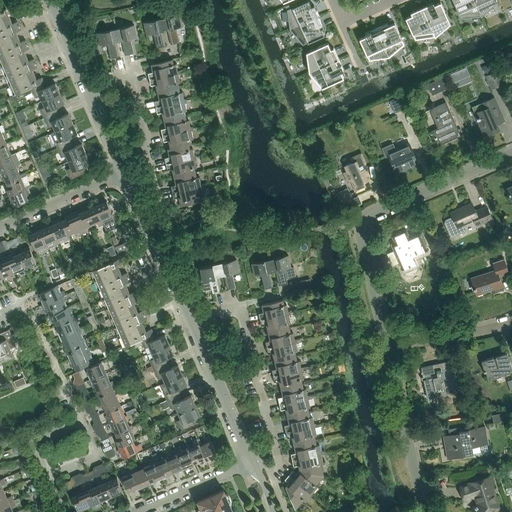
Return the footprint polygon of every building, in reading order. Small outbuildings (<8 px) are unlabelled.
[(297,5),(287,10),(290,30),(316,18),(314,12),(316,11),(314,5),(311,7),(308,0),(297,5)] [(452,0),(461,19),(481,16),(473,0),(452,0)] [(473,0),(481,16),(496,3),(494,0),(473,0)] [(423,10),(435,37),(450,24),(440,2),(434,5),(433,3),(427,5),(429,8),(423,10)] [(19,25),(17,22),(12,24),(6,9),(0,11),(0,66),(13,95),(31,88),(44,82),(42,78),(37,80),(32,69),(37,67),(36,64),(35,62),(33,59),(28,61),(24,51),(29,49),(28,45),(27,43),(25,40),(20,42),(16,32),(21,30),(19,27),(20,27),(19,25)] [(405,18),(415,40),(435,37),(423,10),(417,13),(416,10),(410,13),(412,15),(405,18)] [(180,14),(162,18),(165,31),(168,30),(169,34),(170,34),(171,40),(170,40),(171,45),(179,43),(176,28),(183,27),(180,14)] [(165,31),(162,18),(143,23),(146,35),(153,33),(156,48),(165,46),(164,42),(163,42),(161,36),(162,36),(161,31),(165,31)] [(316,18),(290,30),(303,45),(324,35),(321,29),(324,28),(321,22),(319,24),(316,18)] [(377,31),(389,58),(404,45),(394,23),(388,26),(387,23),(381,26),(383,29),(377,31)] [(134,25),(116,29),(119,41),(122,41),(123,45),(124,45),(125,51),(124,51),(125,55),(133,53),(130,39),(137,37),(134,25)] [(119,41),(116,29),(97,33),(100,46),(107,44),(110,59),(119,57),(118,53),(117,53),(115,47),(116,46),(115,42),(119,41)] [(369,61),(389,58),(377,31),(371,34),(370,31),(364,34),(366,36),(359,39),(369,61)] [(331,49),(328,43),(306,53),(309,73),(335,61),(333,55),(336,54),(333,48),(331,49)] [(153,72),(148,73),(149,79),(178,73),(175,64),(173,64),(172,59),(151,64),(153,72)] [(322,88),(344,78),(341,72),(343,71),(341,65),(338,66),(335,61),(309,73),(322,88)] [(492,70),(490,63),(482,67),(484,73),(492,70)] [(503,85),(498,71),(486,76),(491,90),(503,85)] [(178,73),(149,79),(150,86),(156,85),(158,92),(179,87),(177,83),(180,82),(178,73)] [(366,76),(359,79),(362,84),(368,82),(366,76)] [(451,88),(446,77),(428,84),(432,96),(451,88)] [(46,87),(44,82),(31,88),(35,97),(39,95),(42,101),(59,93),(55,83),(46,87)] [(154,101),(155,108),(184,101),(182,92),(180,92),(179,87),(158,92),(159,100),(154,101)] [(57,107),(64,103),(59,93),(42,101),(45,107),(40,109),(44,118),(59,112),(57,107)] [(406,109),(401,96),(390,101),(395,113),(406,109)] [(495,120),(502,117),(494,97),(483,102),(486,108),(476,112),(478,117),(476,118),(484,136),(499,129),(495,120)] [(162,113),(164,120),(185,115),(184,111),(186,110),(184,101),(155,108),(157,114),(162,113)] [(438,145),(460,136),(445,103),(430,109),(438,128),(432,131),(438,145)] [(61,117),(59,112),(44,118),(48,127),(53,125),(55,131),(73,124),(68,113),(61,117)] [(160,129),(162,136),(191,129),(188,120),(186,120),(185,115),(164,120),(166,128),(160,129)] [(77,134),(73,124),(55,131),(58,137),(53,139),(57,148),(72,142),(70,137),(77,134)] [(169,141),(170,148),(189,145),(191,144),(190,139),(193,138),(191,129),(162,136),(163,142),(169,141)] [(68,162),(86,154),(81,144),(74,147),(72,142),(57,148),(61,157),(66,156),(68,162)] [(0,159),(11,155),(6,144),(0,146),(0,159)] [(406,145),(394,150),(392,144),(382,149),(385,156),(388,155),(393,168),(394,168),(396,172),(404,169),(403,167),(409,165),(410,167),(418,164),(410,146),(407,148),(406,145)] [(164,158),(166,164),(194,158),(192,148),(190,149),(189,145),(170,148),(167,149),(169,157),(164,158)] [(90,164),(86,154),(68,162),(71,167),(67,169),(71,179),(86,172),(83,167),(90,164)] [(362,183),(368,181),(365,175),(367,174),(364,168),(362,169),(361,166),(365,164),(361,154),(350,158),(352,163),(345,166),(347,171),(343,173),(348,183),(351,181),(356,192),(364,188),(362,183)] [(0,172),(16,166),(11,155),(0,159),(0,172)] [(172,169),(174,177),(195,172),(194,168),(196,167),(194,158),(166,164),(167,171),(172,169)] [(21,177),(16,166),(0,172),(0,174),(3,181),(5,180),(6,183),(21,177)] [(171,186),(172,192),(201,186),(199,176),(196,177),(195,172),(174,177),(176,185),(171,186)] [(5,187),(9,195),(23,189),(26,188),(21,177),(6,183),(8,186),(5,187)] [(203,195),(201,186),(172,192),(173,199),(179,198),(181,205),(202,201),(200,196),(203,195)] [(8,199),(12,207),(28,200),(32,198),(30,193),(26,195),(23,189),(9,195),(10,198),(8,199)] [(44,192),(37,195),(39,201),(47,197),(44,192)] [(94,204),(103,225),(108,223),(106,218),(113,215),(106,201),(103,202),(102,200),(94,204)] [(460,232),(458,228),(474,221),(477,226),(491,220),(486,207),(475,212),(471,203),(450,212),(453,217),(447,220),(446,221),(445,222),(445,223),(445,224),(448,230),(451,237),(461,233),(461,232),(460,232)] [(87,210),(84,211),(90,225),(96,222),(98,227),(103,225),(94,204),(86,207),(87,210)] [(80,210),(72,213),(81,234),(86,232),(84,228),(90,225),(84,211),(81,212),(80,210)] [(76,236),(81,234),(72,213),(64,217),(65,219),(62,220),(68,235),(74,232),(76,236)] [(58,219),(50,223),(59,244),(64,242),(62,237),(68,235),(62,220),(59,222),(58,219)] [(43,229),(40,230),(46,244),(52,241),(54,246),(59,244),(50,223),(42,227),(43,229)] [(511,232),(506,228),(503,232),(507,242),(511,236),(511,232)] [(40,247),(46,244),(40,230),(37,231),(36,229),(28,233),(37,253),(42,251),(40,247)] [(394,251),(387,254),(392,265),(399,262),(404,275),(405,277),(419,272),(418,270),(412,257),(427,250),(419,234),(409,238),(406,231),(392,237),(395,244),(392,246),(394,251)] [(118,253),(129,249),(126,242),(115,246),(118,253)] [(21,253),(18,254),(25,268),(36,263),(29,247),(20,250),(21,253)] [(15,253),(6,256),(14,273),(25,268),(18,254),(16,255),(15,253)] [(288,255),(270,260),(273,272),(276,271),(277,275),(278,275),(279,281),(278,282),(279,286),(287,284),(284,269),(291,268),(288,255)] [(0,271),(3,277),(4,281),(15,276),(14,273),(6,256),(0,259),(0,271)] [(90,271),(98,290),(129,277),(128,276),(127,273),(119,276),(115,266),(122,263),(120,258),(90,271)] [(236,260),(218,264),(221,276),(224,275),(225,280),(226,279),(227,286),(226,286),(227,290),(236,288),(232,273),(239,272),(236,260)] [(273,272),(270,260),(251,264),(254,276),(261,275),(264,289),(273,287),(272,283),(271,283),(269,277),(270,277),(269,273),(273,272)] [(498,277),(508,273),(503,260),(492,263),(494,270),(470,278),(476,295),(489,291),(490,294),(503,290),(498,277)] [(218,277),(221,276),(218,264),(200,268),(202,280),(198,284),(204,290),(211,288),(213,293),(221,291),(220,287),(219,287),(218,281),(219,281),(218,277)] [(98,290),(106,309),(137,296),(137,294),(136,294),(135,292),(128,295),(123,285),(130,281),(129,279),(130,278),(129,277),(98,290)] [(303,281),(300,282),(297,283),(298,290),(302,289),(305,289),(303,281)] [(63,296),(58,285),(40,293),(41,296),(39,297),(43,305),(63,296)] [(48,312),(50,315),(68,307),(67,307),(63,296),(43,305),(46,313),(48,312)] [(106,309),(114,328),(145,314),(145,313),(144,313),(143,310),(136,314),(131,303),(139,300),(137,297),(138,297),(137,296),(106,309)] [(258,314),(260,320),(288,313),(286,304),(284,305),(283,300),(262,304),(264,312),(258,314)] [(70,306),(67,307),(68,307),(50,315),(53,323),(55,323),(57,325),(75,317),(70,306)] [(266,325),(268,333),(289,328),(288,323),(291,323),(288,313),(260,320),(261,326),(266,325)] [(146,316),(145,314),(114,328),(122,347),(141,339),(153,334),(151,329),(144,332),(139,322),(147,319),(145,316),(146,316)] [(56,329),(59,337),(79,329),(75,317),(57,325),(58,328),(56,329)] [(289,328),(268,333),(270,340),(265,342),(266,348),(295,341),(293,332),(290,333),(289,328)] [(84,340),(79,329),(59,337),(63,345),(65,344),(66,347),(84,340)] [(0,357),(2,361),(14,356),(11,349),(16,347),(9,330),(3,332),(4,334),(0,335),(0,357)] [(152,353),(169,345),(165,335),(155,339),(153,334),(141,339),(145,348),(149,347),(152,353)] [(65,351),(69,359),(89,350),(84,340),(66,347),(67,350),(65,351)] [(273,353),(275,361),(296,356),(295,351),(297,351),(295,341),(266,348),(268,354),(273,353)] [(150,360),(154,370),(169,363),(167,358),(174,355),(169,345),(152,353),(154,358),(150,360)] [(89,350),(69,359),(72,367),(75,367),(76,370),(94,362),(89,350)] [(488,379),(511,371),(511,367),(507,353),(481,361),(484,370),(483,370),(484,372),(486,372),(488,379)] [(271,370),(273,376),(301,370),(299,360),(297,361),(296,356),(275,361),(276,368),(271,370)] [(86,372),(90,380),(106,373),(101,361),(87,368),(88,371),(86,372)] [(455,380),(458,380),(455,368),(449,369),(447,362),(421,368),(423,377),(421,377),(422,379),(424,379),(428,397),(446,393),(446,394),(456,392),(454,386),(456,385),(455,380)] [(162,377),(165,383),(182,375),(178,365),(171,368),(169,363),(154,370),(158,379),(162,377)] [(279,381),(281,389),(302,384),(301,379),(303,379),(301,370),(273,376),(274,382),(279,381)] [(95,387),(97,390),(111,384),(106,373),(90,380),(93,388),(95,387)] [(163,391),(167,400),(182,393),(180,388),(187,385),(182,375),(165,383),(167,389),(163,391)] [(111,384),(97,390),(98,393),(96,394),(99,402),(116,395),(111,384)] [(278,398),(279,404),(308,398),(306,388),(303,389),(302,384),(281,389),(283,397),(278,398)] [(175,407),(178,413),(195,405),(191,395),(184,398),(182,393),(167,400),(171,409),(175,407)] [(105,409),(106,412),(120,406),(116,395),(99,402),(103,410),(105,409)] [(286,409),(288,417),(309,412),(308,407),(310,407),(308,398),(279,404),(281,410),(286,409)] [(168,406),(166,401),(160,403),(163,409),(168,406)] [(193,419),(200,416),(195,405),(178,413),(181,419),(176,421),(180,430),(195,424),(193,419)] [(105,416),(109,424),(125,417),(120,406),(106,412),(107,415),(105,416)] [(284,426),(286,432),(314,426),(312,416),(310,417),(309,412),(288,417),(289,425),(284,426)] [(507,421),(506,413),(492,415),(493,423),(507,421)] [(115,431),(116,434),(130,428),(125,417),(109,424),(112,432),(115,431)] [(292,437),(294,445),(315,440),(314,435),(316,435),(314,426),(286,432),(287,439),(292,437)] [(472,446),(486,443),(484,427),(459,431),(459,433),(444,436),(448,458),(473,454),(472,446)] [(115,438),(118,446),(133,440),(135,439),(130,428),(116,434),(117,437),(115,438)] [(198,464),(206,460),(200,446),(195,435),(190,438),(194,446),(188,449),(194,463),(197,462),(198,464)] [(206,443),(200,446),(206,460),(209,459),(210,461),(218,457),(209,437),(204,439),(206,443)] [(133,440),(118,446),(120,449),(117,450),(121,458),(142,449),(140,444),(135,446),(133,440)] [(290,454),(292,460),(321,454),(319,444),(316,445),(315,440),(294,445),(296,453),(290,454)] [(179,447),(175,449),(184,470),(192,466),(191,464),(194,463),(188,449),(181,451),(179,447)] [(176,473),(184,470),(175,449),(170,451),(172,456),(166,458),(172,472),(175,471),(176,473)] [(153,458),(153,459),(162,479),(170,476),(169,474),(172,472),(166,458),(159,461),(156,453),(152,455),(153,458)] [(299,465),(300,470),(322,475),(322,472),(320,464),(323,463),(321,454),(292,460),(293,467),(299,465)] [(154,483),(162,479),(153,459),(148,461),(150,465),(144,468),(150,482),(153,481),(154,483)] [(135,466),(131,468),(140,489),(148,485),(147,483),(150,482),(144,468),(137,471),(135,466)] [(140,489),(131,468),(126,470),(128,475),(121,478),(128,492),(131,490),(132,493),(140,489)] [(321,478),(322,475),(300,470),(297,473),(293,470),(289,475),(311,493),(317,486),(316,485),(321,478)] [(92,471),(83,475),(86,481),(87,481),(94,478),(95,477),(92,471)] [(286,486),(285,487),(295,509),(303,499),(305,501),(311,493),(289,475),(284,480),(288,483),(286,486)] [(112,476),(104,480),(111,496),(123,492),(116,477),(113,479),(112,476)] [(474,511),(493,511),(498,507),(488,477),(471,482),(471,483),(460,486),(464,499),(475,496),(477,503),(471,509),(474,511)] [(100,501),(111,496),(104,480),(96,484),(97,486),(94,487),(100,501)] [(35,483),(30,485),(33,492),(38,489),(35,483)] [(89,506),(100,501),(94,487),(91,488),(90,486),(82,490),(89,506)] [(78,511),(89,506),(82,490),(74,493),(75,495),(72,497),(78,511)] [(233,511),(224,490),(197,501),(201,511),(233,511)] [(0,506),(13,501),(11,496),(7,498),(4,491),(0,493),(0,506)] [(15,505),(13,501),(0,506),(0,511),(13,511),(11,507),(15,505)]
